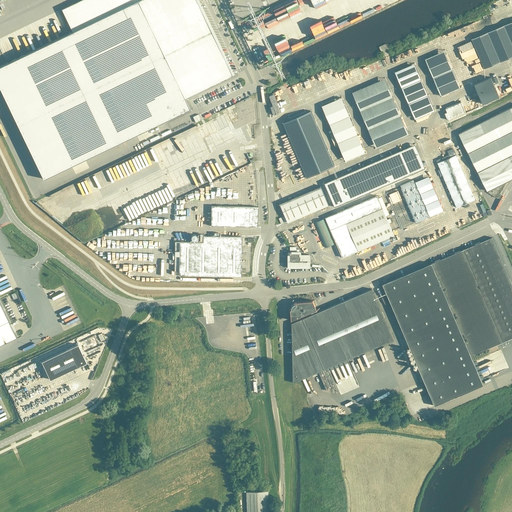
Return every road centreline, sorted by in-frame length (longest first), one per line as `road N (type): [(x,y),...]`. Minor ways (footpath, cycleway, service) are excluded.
road 1 (unknown): [(267,158),(281,150),(296,110),(446,41),(455,41),(473,75),(421,135),(271,201)]
road 2 (unclassified): [(263,293),(272,212),(261,86),(219,0)]
road 3 (unclassified): [(263,293),(358,282),(486,222)]
road 4 (unclassified): [(281,511),(263,293)]
road 5 (tertiary): [(0,444),(89,400),(131,303)]
road 6 (tertiary): [(131,303),(16,223),(0,192)]
road 7 (unknown): [(268,233),(173,227),(162,249),(170,281)]
road 8 (unclassified): [(263,293),(131,303)]
